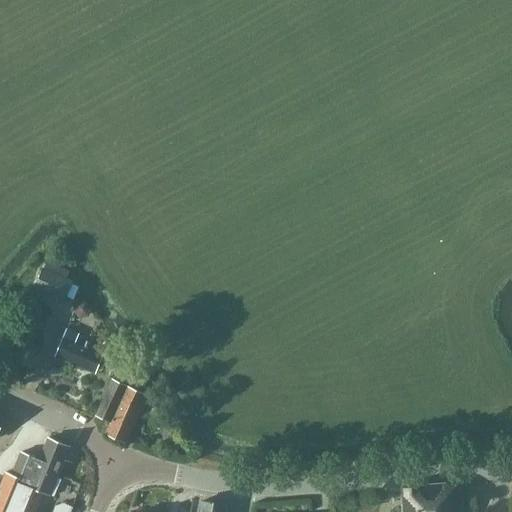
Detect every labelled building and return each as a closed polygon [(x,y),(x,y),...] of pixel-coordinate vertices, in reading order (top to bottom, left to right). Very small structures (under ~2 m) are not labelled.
[(64,301),(73,280),(42,267),(33,289),(64,301)] [(17,293),(21,302),(32,297),(28,288),(17,293)] [(38,354),(43,342),(32,337),(27,349),(38,354)] [(95,374),(104,355),(64,338),(56,357),(95,374)] [(148,395),(140,391),(145,380),(128,373),(123,384),(112,378),(95,416),(109,422),(104,433),(126,443),(148,395)] [(0,435),(10,414),(0,409),(0,435)] [(35,511),(43,494),(49,496),(70,447),(50,439),(41,460),(21,452),(11,476),(6,474),(0,487),(0,511),(35,511)] [(461,511),(460,486),(459,486),(446,487),(445,484),(401,487),(401,488),(403,511),(461,511)] [(225,511),(226,507),(200,503),(198,511),(225,511)]
